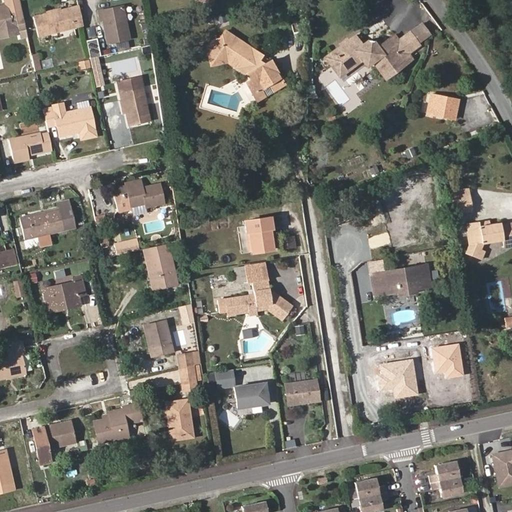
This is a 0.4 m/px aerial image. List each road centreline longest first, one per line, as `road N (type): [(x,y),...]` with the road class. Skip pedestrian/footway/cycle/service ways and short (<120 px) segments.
road 1 (tertiary): [(84,511),(281,468)]
road 2 (residential): [(63,397),(46,342),(105,327),(120,384)]
road 3 (residential): [(511,118),(440,0)]
road 4 (residential): [(118,159),(0,187)]
road 5 (tertiary): [(281,468),(399,444)]
